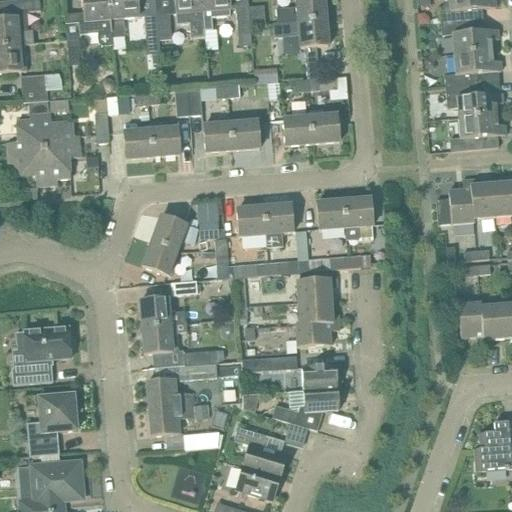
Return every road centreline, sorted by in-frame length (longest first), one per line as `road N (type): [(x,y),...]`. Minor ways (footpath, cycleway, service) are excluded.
road 1 (residential): [(102,277),(136,196),(344,178),(360,167),(351,0)]
road 2 (residential): [(102,277),(122,504),(147,511)]
road 3 (residential): [(295,511),(308,473),(361,445),(374,408),(368,295)]
road 4 (residential): [(419,511),(457,405),(481,385),(511,382)]
